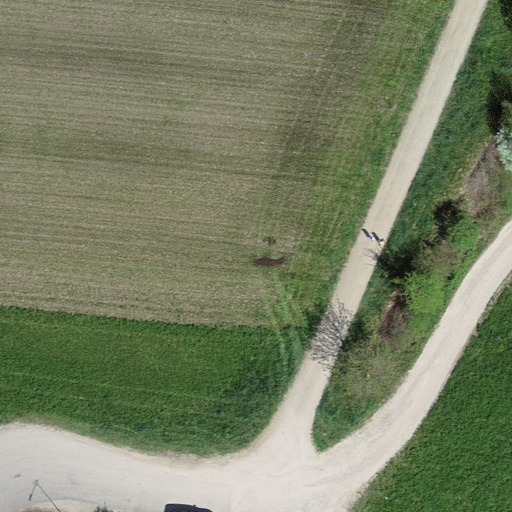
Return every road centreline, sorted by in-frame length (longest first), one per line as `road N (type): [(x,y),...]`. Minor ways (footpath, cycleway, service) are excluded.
road 1 (track): [(0,472),(11,464),(50,469),(225,505),(266,488),(470,0)]
road 2 (track): [(511,246),(473,288),(392,429),(335,471),(266,488)]
